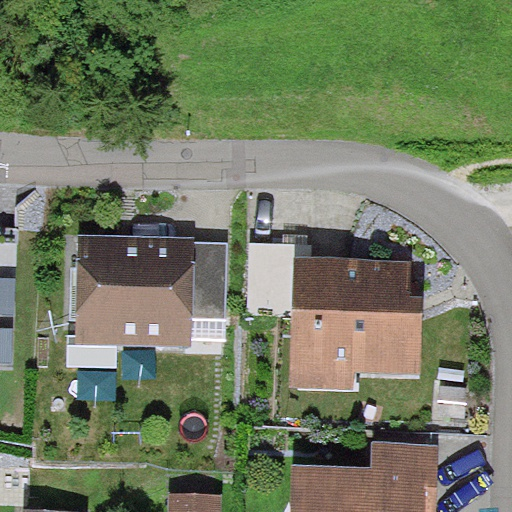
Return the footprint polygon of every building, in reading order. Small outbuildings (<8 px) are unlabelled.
[(38,0),(33,66),(116,73),(121,0),(38,0)] [(81,237),(76,351),(183,356),(185,310),(188,242),(81,237)] [(188,242),(185,310),(223,311),(226,244),(188,242)] [(395,257),(281,256),(280,376),(343,376),(343,362),(394,362),(395,257)] [(292,454),(288,511),(411,511),(415,449),(365,447),(365,457),(292,454)] [(159,489),(159,511),(202,511),(203,490),(159,489)]
